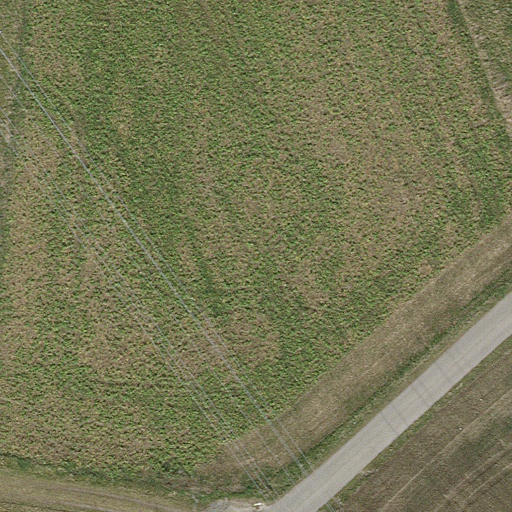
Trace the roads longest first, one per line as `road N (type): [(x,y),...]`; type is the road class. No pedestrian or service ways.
road 1 (track): [(296,511),(511,316)]
road 2 (track): [(0,486),(153,511)]
